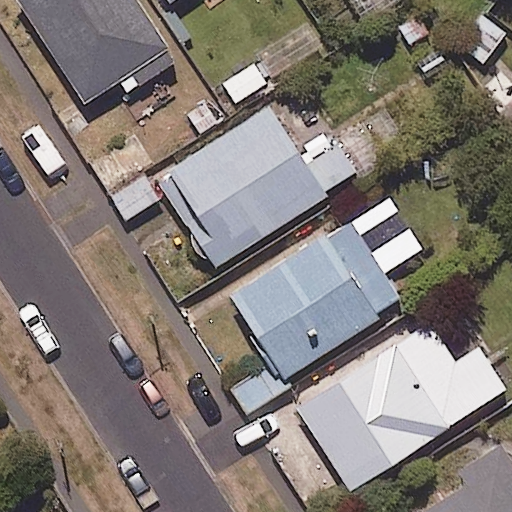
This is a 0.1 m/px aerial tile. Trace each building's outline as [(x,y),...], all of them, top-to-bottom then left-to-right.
[(172,56),(135,0),(18,0),(82,96),(114,75),(123,88),(172,56)] [(382,0),(349,0),(361,15),(382,0)] [(265,81),(248,58),(217,81),(234,104),(265,81)] [(299,161),(261,102),(152,173),(209,261),(353,167),(334,138),(299,161)] [(154,195),(138,170),(108,189),(123,214),(154,195)] [(225,289),(266,355),(277,372),(400,294),(347,211),(225,289)] [(450,357),(425,316),(288,402),(340,485),(501,383),(475,341),(450,357)] [(511,511),(511,464),(495,437),(438,473),(446,486),(405,511),(511,511)]
